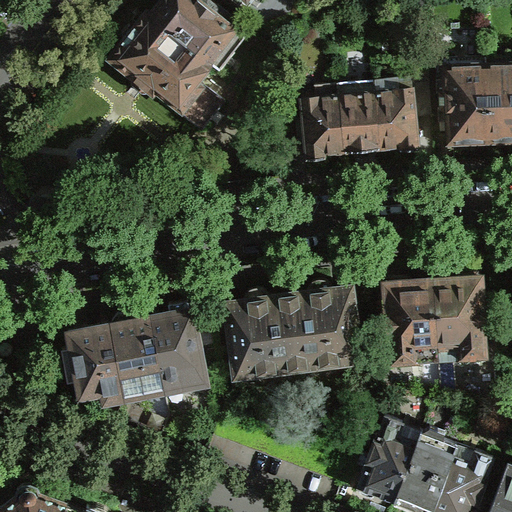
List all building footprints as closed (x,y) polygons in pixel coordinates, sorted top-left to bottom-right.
[(159,0),(157,2),(150,11),(205,55),(219,38),(234,49),(245,35),(226,20),(231,14),(214,0),(159,0)] [(210,59),(205,55),(150,11),(147,10),(146,10),(127,34),(111,55),(111,57),(132,75),(131,76),(131,77),(130,78),(131,80),(131,82),(132,84),(142,91),(143,92),(145,92),(146,92),(147,91),(148,90),(149,90),(150,88),(153,91),(156,87),(180,107),(179,109),(202,128),(209,118),(225,99),(201,80),(199,82),(194,78),(210,59)] [(508,67),(486,68),(489,138),(502,137),(511,136),(511,52),(508,53),(508,67)] [(472,138),(489,138),(486,68),(462,69),(462,59),(457,55),(443,55),(444,78),(436,78),(436,91),(438,91),(438,119),(447,119),(448,145),(467,144),(466,138),(472,138)] [(415,114),(431,112),(427,60),(422,61),(417,63),(414,66),(410,71),(409,75),(408,81),(395,82),(396,87),(375,89),(380,145),(390,144),(401,143),(401,147),(418,145),(415,114)] [(360,90),(339,92),(344,148),(347,148),(347,150),(364,149),(364,146),(367,146),(380,145),(375,89),(374,77),(359,78),(360,90)] [(331,149),(344,148),(339,92),(318,94),(317,89),(301,91),(303,114),(295,115),(297,135),(305,134),(307,156),(324,154),(323,150),(331,149)] [(250,90),(230,116),(252,133),(272,108),(250,90)] [(438,357),(486,354),(484,303),(482,303),(480,273),(477,273),(477,269),(457,270),(457,275),(449,275),(433,277),(437,343),(438,357)] [(387,309),(386,309),(391,360),(417,358),(416,344),(437,343),(433,277),(414,278),(408,278),(408,273),(388,275),(389,280),(385,280),(387,309)] [(353,302),(351,283),(333,286),(331,282),(329,280),(327,279),(325,278),(323,277),(320,277),(317,277),(314,279),(311,281),(309,284),(308,286),(308,289),(300,290),(289,291),(298,363),(360,355),(357,328),(358,328),(355,302),(353,302)] [(275,293),(269,294),(268,291),(267,290),(265,288),(262,286),(259,285),(256,285),(253,286),(251,287),(248,289),(246,291),(245,295),(244,297),(226,299),(229,318),(227,319),(231,344),(232,344),(236,371),(298,363),(289,291),(275,293)] [(150,313),(165,387),(206,379),(192,305),(189,305),(188,297),(169,301),(170,309),(166,310),(150,313)] [(110,320),(124,395),(165,387),(150,313),(138,315),(133,316),(133,314),(125,309),(117,310),(112,317),(112,320),(110,320)] [(104,398),(124,395),(110,320),(87,325),(68,328),(71,344),(62,346),(68,378),(77,376),(80,392),(102,388),(104,398)] [(225,400),(225,402),(225,403),(215,429),(260,446),(343,477),(353,449),(225,400)] [(380,491),(395,497),(417,438),(398,431),(402,419),(385,413),(378,431),(377,431),(364,463),(366,464),(358,483),(361,484),(359,488),(360,490),(371,494),(373,493),(375,489),(380,491)] [(417,438),(395,497),(405,500),(430,510),(452,452),(456,440),(421,426),(417,438)] [(470,511),(474,505),(475,505),(487,473),(486,472),(493,454),(476,447),(471,459),(452,452),(430,510),(434,511),(470,511)] [(511,511),(511,461),(508,460),(488,511),(511,511)] [(0,511),(62,511),(67,501),(39,490),(36,484),(29,481),(23,482),(17,487),(17,494),(0,506),(0,511)] [(111,511),(109,511),(104,505),(97,502),(89,503),(87,502),(85,508),(67,501),(62,511),(111,511)]
